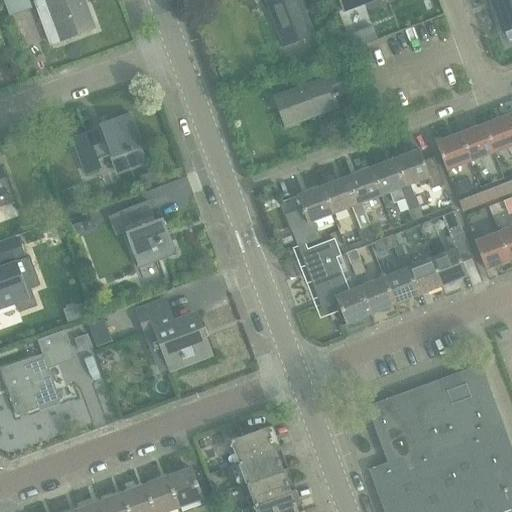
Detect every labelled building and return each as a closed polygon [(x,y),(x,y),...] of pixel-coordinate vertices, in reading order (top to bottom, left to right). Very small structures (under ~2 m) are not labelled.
[(2,0),(8,17),(32,8),(28,0),(2,0)] [(35,0),(39,9),(52,45),(94,29),(83,0),(35,0)] [(299,0),(265,0),(285,47),(313,35),(299,0)] [(340,0),(344,10),(369,0),(340,0)] [(511,0),(490,0),(503,33),(511,29),(511,0)] [(357,32),(343,37),(348,48),(361,43),(357,32)] [(334,99),(349,93),(340,68),(324,75),(325,79),(274,99),(285,127),(338,107),(334,99)] [(101,129),(72,140),(85,175),(101,169),(98,161),(111,156),(113,160),(110,161),(116,175),(146,164),(141,150),(142,149),(130,114),(100,125),(101,129)] [(483,126),(493,153),(511,146),(511,131),(506,117),(483,126)] [(460,135),(470,162),(493,153),(483,126),(460,135)] [(470,162),(460,135),(436,144),(446,172),(470,162)] [(431,190),(445,185),(435,158),(424,162),(420,151),(394,160),(405,188),(400,190),(405,201),(414,198),(409,186),(427,179),(431,190)] [(394,160),(370,170),(381,196),(389,193),(394,205),(405,201),(400,190),(405,188),(394,160)] [(0,209),(15,204),(1,166),(0,166),(0,209)] [(352,207),(356,218),(366,214),(362,204),(381,196),(370,170),(346,179),(357,206),(352,207)] [(150,173),(138,178),(141,187),(154,183),(150,173)] [(346,179),(322,188),(333,215),(352,207),(357,206),(346,179)] [(469,179),(453,185),(457,197),(473,190),(469,179)] [(505,183),(493,188),(498,199),(509,194),(505,183)] [(313,222),(333,215),(322,188),(297,198),(305,218),(290,223),(300,247),(320,239),(313,222)] [(493,188),(481,192),(486,203),(498,199),(493,188)] [(481,192),(470,197),(474,208),(486,203),(481,192)] [(462,212),(474,208),(470,197),(458,201),(462,212)] [(412,221),(418,219),(415,210),(418,209),(414,198),(405,201),(412,221)] [(511,201),(511,199),(503,202),(508,216),(511,214),(511,201)] [(138,268),(176,254),(163,219),(155,222),(148,202),(118,213),(138,268)] [(57,203),(43,208),(48,223),(62,218),(57,203)] [(370,226),(366,214),(356,218),(360,229),(357,230),(361,241),(370,238),(366,228),(370,226)] [(90,217),(79,221),(83,230),(94,226),(90,217)] [(55,226),(36,233),(43,251),(62,244),(55,226)] [(374,237),(370,226),(366,228),(370,238),(374,237)] [(511,228),(499,234),(509,260),(511,259),(511,228)] [(462,264),(474,259),(464,233),(447,240),(452,252),(432,260),(443,287),(467,277),(462,264)] [(475,243),(485,270),(509,260),(499,234),(475,243)] [(0,311),(18,305),(21,313),(39,307),(33,290),(41,287),(30,257),(25,259),(16,235),(0,241),(0,311)] [(396,235),(383,240),(387,250),(399,245),(396,235)] [(309,267),(324,305),(324,306),(336,301),(335,298),(349,293),(344,280),(345,280),(336,258),(341,256),(335,240),(301,253),(307,268),(309,267)] [(395,248),(399,260),(410,256),(405,244),(395,248)] [(346,253),(351,265),(361,261),(356,249),(346,253)] [(394,306),(419,296),(409,269),(414,267),(410,256),(399,260),(401,266),(396,268),(398,273),(384,279),(394,306)] [(419,296),(443,287),(432,260),(414,267),(409,269),(419,296)] [(355,277),(366,273),(361,261),(351,265),(355,277)] [(350,278),(345,280),(344,280),(349,293),(335,298),(336,301),(345,325),(370,315),(359,289),(355,290),(350,278)] [(384,279),(359,289),(370,315),(394,306),(384,279)] [(164,302),(138,312),(147,337),(157,333),(164,353),(155,356),(161,374),(171,371),(210,356),(196,318),(173,326),(164,302)] [(79,305),(64,310),(68,322),(83,317),(79,305)] [(104,322),(88,328),(96,349),(112,343),(104,322)] [(60,401),(48,369),(75,359),(64,330),(38,340),(43,356),(1,371),(18,417),(60,401)] [(86,335),(75,340),(78,350),(90,346),(86,335)] [(367,408),(370,416),(387,464),(369,471),(383,511),(491,511),(511,504),(511,448),(482,366),(367,408)] [(230,442),(238,463),(275,450),(267,428),(230,442)] [(238,463),(246,484),(283,471),(275,450),(238,463)] [(191,468),(168,477),(180,507),(203,499),(191,468)] [(246,484),(254,505),(291,492),(283,471),(246,484)] [(168,477),(146,485),(156,511),(166,511),(180,507),(168,477)] [(217,481),(209,484),(213,495),(221,492),(217,481)] [(156,511),(146,485),(123,494),(130,511),(156,511)] [(254,505),(256,511),(298,511),(291,492),(254,505)] [(130,511),(123,494),(101,502),(104,511),(130,511)] [(104,511),(101,502),(78,511),(104,511)]
